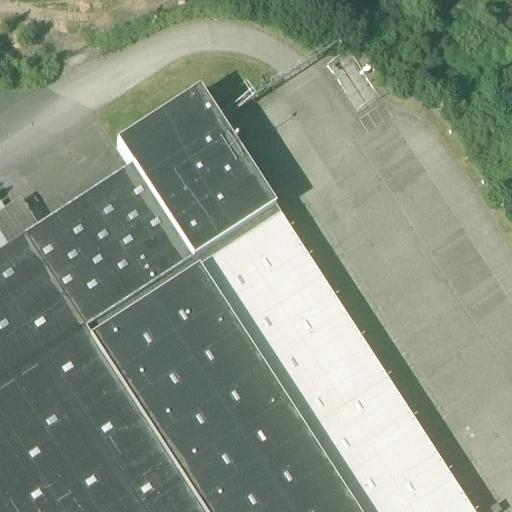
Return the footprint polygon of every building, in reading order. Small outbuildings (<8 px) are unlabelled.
[(348,55),(325,70),(356,117),(379,103),(348,55)] [(116,151),(132,175),(214,122),(198,98),(116,151)] [(274,215),(214,122),(132,175),(131,176),(191,268),(274,215)] [(83,338),(191,268),(131,176),(39,235),(26,243),(23,245),(83,337),(83,338)] [(19,203),(6,212),(26,243),(39,235),(19,203)] [(23,245),(26,243),(6,212),(0,215),(0,238),(10,254),(23,245)] [(467,511),(274,215),(191,268),(83,338),(196,511),(467,511)] [(0,260),(10,254),(0,238),(0,260)] [(0,390),(83,337),(23,245),(10,254),(0,260),(0,390)] [(196,511),(83,338),(83,337),(0,390),(0,511),(196,511)]
